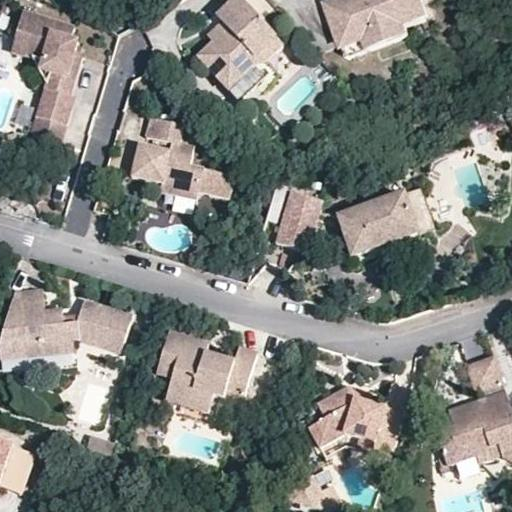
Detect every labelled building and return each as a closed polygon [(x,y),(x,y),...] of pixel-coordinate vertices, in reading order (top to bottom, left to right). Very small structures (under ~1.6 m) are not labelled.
[(421,0),(327,0),(326,1),(346,55),(407,32),(403,20),(426,12),(421,0)] [(284,51),(239,2),(218,22),(224,28),(229,34),(214,47),(199,61),(230,94),(259,68),(262,71),(263,70),(284,51)] [(16,57),(38,64),(48,67),(55,79),(51,89),(42,122),(71,130),(79,102),(74,101),(84,68),(77,66),(79,57),(82,47),(75,45),(79,33),(28,18),(16,57)] [(229,34),(224,28),(209,42),(214,47),(229,34)] [(87,59),(79,57),(77,66),(84,68),(87,59)] [(38,64),(51,89),(55,79),(48,67),(38,64)] [(259,68),(230,94),(239,106),(270,78),(263,70),(262,71),(259,68)] [(71,130),(42,122),(37,139),(66,147),(71,130)] [(189,132),(160,124),(155,142),(178,147),(175,156),(149,149),(140,180),(169,189),(168,196),(202,205),(207,196),(231,204),(237,184),(196,171),(200,152),(186,147),(189,132)] [(426,185),(409,192),(423,230),(438,225),(426,185)] [(423,230),(409,192),(346,216),(359,255),(423,230)] [(325,211),(292,199),(275,246),(308,258),(325,211)] [(87,302),(83,312),(81,324),(69,327),(68,316),(66,309),(51,311),(47,292),(20,295),(5,348),(47,343),(49,355),(72,352),(71,343),(86,341),(122,352),(134,318),(87,302)] [(81,324),(83,312),(68,316),(69,327),(81,324)] [(208,363),(212,352),(214,344),(178,335),(164,375),(179,379),(177,393),(199,401),(197,406),(214,412),(219,395),(230,397),(233,390),(250,395),(263,355),(242,349),(239,360),(236,371),(208,363)] [(6,361),(49,355),(47,343),(5,348),(6,361)] [(239,360),(212,352),(208,363),(236,371),(239,360)] [(485,397),(479,400),(482,408),(468,414),(465,404),(449,411),(452,427),(443,431),(440,444),(442,444),(444,447),(449,465),(477,455),(476,451),(499,444),(503,454),(501,455),(511,459),(511,410),(494,358),(468,367),(475,391),(483,388),(485,397)] [(382,408),(368,404),(352,398),(347,384),(318,400),(323,415),(307,424),(323,456),(345,445),(388,461),(409,396),(389,388),(382,408)] [(352,398),(368,404),(371,392),(347,384),(352,398)] [(199,401),(177,393),(175,400),(197,406),(199,401)] [(482,408),(479,400),(465,404),(468,414),(482,408)] [(116,451),(119,440),(93,432),(89,444),(102,448),(106,449),(116,451)] [(479,462),(501,455),(503,454),(499,444),(476,451),(477,455),(479,462)] [(0,500),(1,496),(16,452),(0,446),(0,500)] [(449,465),(444,447),(437,451),(440,463),(436,466),(440,473),(451,470),(449,465)] [(36,458),(16,452),(1,496),(21,503),(36,458)] [(272,489),(326,502),(316,482),(305,488),(297,471),(269,485),(272,489)]
